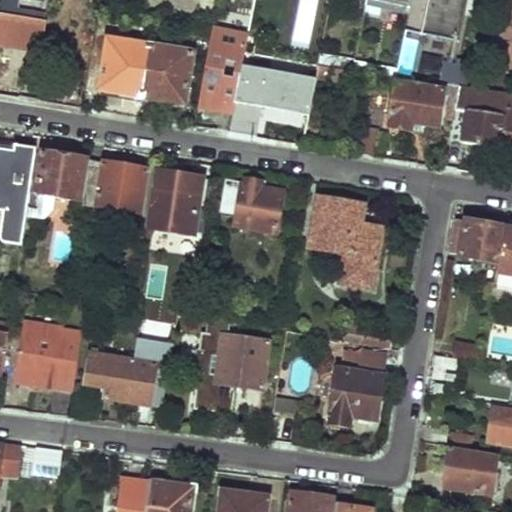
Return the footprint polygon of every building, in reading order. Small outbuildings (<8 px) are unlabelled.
[(1,0),(0,7),(0,13),(29,19),(42,22),(44,14),(17,9),(18,0),(1,0)] [(414,0),(413,6),(408,31),(463,42),(471,0),(414,0)] [(511,0),(500,0),(486,70),(511,75),(511,0)] [(29,19),(23,48),(45,52),(51,24),(42,22),(29,19)] [(221,104),(235,107),(249,37),(214,30),(199,107),(220,111),(221,104)] [(110,40),(101,92),(143,99),(152,47),(110,40)] [(152,47),(143,99),(186,105),(195,55),(152,47)] [(448,57),(441,87),(452,88),(466,90),(474,56),(462,54),(461,60),(448,57)] [(319,67),(317,79),(336,82),(339,70),(319,67)] [(439,91),(398,84),(390,129),(424,135),(426,127),(439,130),(446,96),(450,96),(452,88),(441,87),(439,86),(439,91)] [(450,96),(446,122),(452,123),(453,115),(466,117),(463,140),(486,145),(486,149),(511,153),(511,97),(471,91),(470,96),(454,94),(454,97),(450,96)] [(233,114),(235,107),(221,104),(220,111),(233,114)] [(380,131),(364,128),(359,156),(376,158),(380,131)] [(0,146),(0,241),(18,246),(22,218),(25,206),(33,155),(34,152),(0,146)] [(85,160),(38,153),(37,156),(33,155),(25,206),(37,208),(38,196),(51,198),(77,203),(85,160)] [(89,160),(80,209),(115,215),(116,210),(139,214),(148,170),(89,160)] [(155,171),(143,227),(191,235),(202,178),(155,171)] [(235,215),(232,227),(277,235),(285,194),(262,189),(263,183),(243,180),(242,183),(225,179),(219,212),(235,215)] [(22,218),(40,221),(49,211),(51,198),(38,196),(37,208),(25,206),(22,218)] [(320,200),(311,250),(347,255),(342,287),(376,293),(384,231),(365,228),(367,208),(320,200)] [(454,219),(449,253),(501,262),(506,231),(506,228),(454,219)] [(511,231),(506,231),(501,262),(497,287),(495,297),(503,299),(505,290),(511,291),(511,231)] [(164,297),(166,265),(148,263),(146,295),(164,297)] [(490,286),(488,300),(494,301),(495,297),(497,287),(490,286)] [(149,313),(145,329),(170,336),(174,320),(149,313)] [(206,324),(229,328),(230,321),(207,318),(206,324)] [(0,330),(7,331),(8,321),(0,319),(0,330)] [(347,319),(344,343),(387,350),(389,334),(363,329),(363,322),(347,319)] [(263,393),(269,345),(227,339),(229,328),(206,324),(204,337),(201,336),(199,352),(195,352),(192,375),(198,376),(192,411),(230,417),(234,389),(263,393)] [(15,384),(53,390),(61,330),(23,325),(15,384)] [(80,333),(61,330),(53,390),(71,393),(80,333)] [(452,341),(449,356),(482,362),(485,347),(452,341)] [(337,373),(330,426),(348,428),(350,419),(376,421),(386,357),(361,353),(358,377),(337,373)] [(89,356),(83,384),(107,388),(105,401),(127,404),(131,364),(89,356)] [(131,364),(127,404),(148,408),(154,368),(131,364)] [(276,398),(273,413),(295,417),(298,402),(276,398)] [(511,411),(493,409),(488,444),(511,447),(511,411)] [(453,437),(451,448),(470,451),(472,440),(453,437)] [(0,444),(0,471),(17,474),(22,448),(0,444)] [(449,448),(443,490),(493,498),(500,456),(470,451),(451,448),(449,448)] [(122,481),(118,511),(145,511),(149,484),(122,481)] [(149,484),(145,511),(187,511),(191,489),(149,484)] [(222,493),(220,511),(266,511),(268,499),(222,493)] [(291,496),(289,511),(333,511),(334,508),(335,501),(291,496)]
